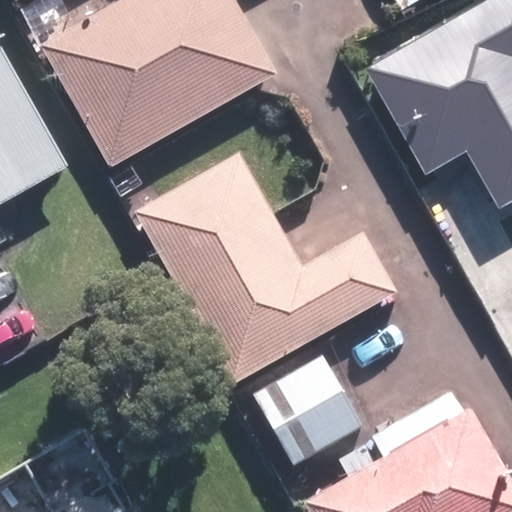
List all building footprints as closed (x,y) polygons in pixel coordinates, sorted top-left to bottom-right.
[(234,0),(125,0),(41,48),(111,170),(277,75),(234,0)] [(467,151),(500,211),(511,204),(511,0),(487,0),(366,68),(425,174),(467,151)] [(0,57),(0,204),(63,169),(0,57)] [(238,156),(135,214),(232,385),(396,294),(363,235),(301,270),(238,156)] [(362,428),(321,357),(253,396),(293,466),(362,428)] [(511,511),(511,487),(468,409),(301,505),(304,511),(511,511)] [(0,471),(0,511),(136,511),(85,423),(0,471)]
